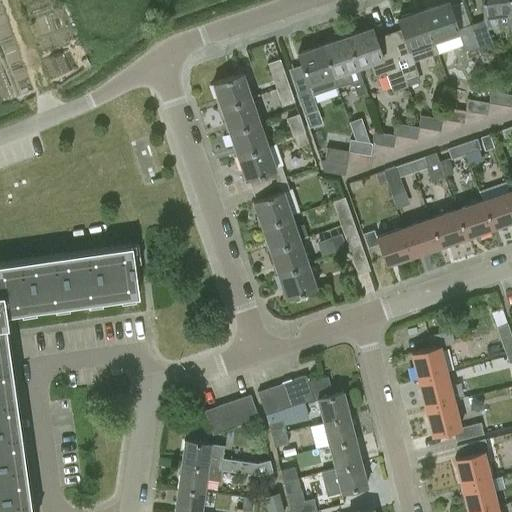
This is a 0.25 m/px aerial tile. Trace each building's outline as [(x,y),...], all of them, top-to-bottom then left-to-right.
[(480,0),(482,16),(495,15),(496,26),(511,24),(509,13),(507,0),(480,0)] [(422,10),(433,41),(458,33),(464,52),(478,47),(470,25),(456,30),(447,2),(422,10)] [(388,35),(407,88),(404,80),(417,76),(413,63),(437,55),(433,41),(422,10),(398,19),(402,30),(388,35)] [(470,25),(478,47),(491,42),(486,27),(483,20),(470,24),(470,25)] [(407,88),(388,35),(376,39),(372,28),(347,36),(358,68),(369,64),(374,78),(385,74),(392,93),(407,88)] [(332,76),(333,76),(337,87),(348,84),(353,85),(357,96),(366,93),(357,68),(358,68),(347,36),(321,45),(332,76)] [(309,85),(332,76),(321,45),(298,53),(309,85)] [(276,89),(288,85),(279,59),(268,63),(276,89)] [(221,108),(251,97),(242,73),(213,83),(221,108)] [(276,89),(282,105),(294,101),(288,85),(276,89)] [(296,92),(303,114),(317,110),(309,87),(296,92)] [(490,91),(488,102),(509,105),(511,94),(490,91)] [(221,108),(229,132),(259,121),(251,97),(221,108)] [(466,98),(464,110),(486,114),(488,102),(466,98)] [(443,107),(441,118),(463,122),(464,110),(443,107)] [(304,132),(298,114),(287,118),(292,136),(304,132)] [(420,115),(418,126),(439,130),(440,126),(441,118),(420,115)] [(229,132),(238,156),(268,146),(259,121),(229,132)] [(396,123),(394,134),(416,138),(418,126),(396,123)] [(505,141),(511,138),(511,125),(501,130),(505,141)] [(392,146),(394,134),(373,131),(372,139),(374,143),(392,146)] [(492,147),(488,135),(480,137),(484,150),(492,147)] [(465,154),(480,149),(476,138),(462,143),(465,154)] [(349,139),(347,151),(369,154),(371,144),(370,142),(349,139)] [(462,143),(447,149),(451,159),(465,154),(462,143)] [(249,180),(252,190),(285,179),(281,168),(276,170),(268,146),(238,156),(246,181),(249,180)] [(326,147),(324,160),(345,163),(347,151),(326,147)] [(412,172),(426,167),(431,183),(444,178),(435,152),(408,162),(412,172)] [(344,175),(345,163),(324,160),(319,162),(322,171),(344,175)] [(408,162),(383,171),(392,196),(404,192),(398,177),(412,172),(408,162)] [(253,201),(261,226),(291,216),(283,191),(289,189),(285,179),(252,190),(256,200),(253,201)] [(478,192),(481,201),(491,228),(511,220),(511,204),(507,192),(504,183),(478,192)] [(341,225),(352,221),(344,198),(332,201),(341,225)] [(481,201),(455,210),(464,237),(491,228),(481,201)] [(455,210),(428,219),(438,246),(464,237),(455,210)] [(261,226),(270,250),(299,240),(307,237),(303,224),(295,226),(291,216),(261,226)] [(428,219),(402,229),(411,256),(438,246),(428,219)] [(349,249),(361,245),(352,221),(341,225),(349,249)] [(384,265),(411,256),(402,229),(376,238),(374,231),(363,234),(368,249),(378,246),(384,265)] [(340,233),(331,237),(336,250),(345,247),(340,233)] [(270,250),(278,274),(308,263),(299,240),(270,250)] [(361,245),(349,249),(357,274),(369,270),(361,245)] [(54,306),(54,302),(67,300),(68,304),(87,302),(87,297),(100,296),(101,300),(120,297),(120,293),(133,291),(134,295),(138,294),(131,249),(130,249),(118,251),(118,253),(112,254),(112,252),(84,256),(85,258),(79,259),(79,257),(51,260),(52,262),(46,263),(46,261),(18,265),(19,267),(13,268),(13,266),(0,267),(0,511),(25,511),(0,328),(0,324),(6,323),(4,313),(21,311),(21,307),(34,305),(34,309),(54,306)] [(316,288),(308,263),(278,274),(286,298),(316,288)] [(418,381),(446,374),(439,346),(454,342),(451,330),(427,336),(430,348),(411,353),(418,381)] [(511,352),(511,338),(509,330),(498,333),(506,355),(511,352)] [(418,381),(425,408),(453,401),(446,374),(418,381)] [(300,403),(313,399),(308,382),(305,375),(291,380),(300,403)] [(316,398),(322,422),(348,415),(342,392),(332,394),(328,377),(308,382),(313,399),(316,398)] [(291,380),(280,384),(288,408),(300,403),(291,380)] [(280,384),(268,388),(276,412),(288,408),(280,384)] [(268,388),(257,391),(266,415),(276,412),(268,388)] [(247,422),(258,418),(250,394),(238,398),(247,422)] [(235,426),(247,422),(238,398),(227,402),(235,426)] [(466,398),(453,401),(425,408),(432,435),(452,430),(455,441),(483,434),(480,423),(460,428),(457,415),(470,412),(466,398)] [(223,430),(235,426),(227,402),(215,406),(223,430)] [(223,430),(215,406),(204,410),(212,434),(223,430)] [(322,422),(328,445),(354,438),(348,415),(322,422)] [(271,435),(285,431),(282,420),(268,423),(271,435)] [(271,435),(274,446),(288,443),(285,431),(271,435)] [(328,445),(334,468),(360,461),(354,438),(328,445)] [(180,462),(204,466),(220,468),(259,474),(256,462),(221,457),(223,444),(183,439),(180,462)] [(462,486),(489,479),(482,452),(487,451),(485,439),(456,447),(459,457),(455,458),(462,486)] [(294,447),(282,450),(284,456),(296,453),(294,447)] [(272,471),(269,459),(256,462),(259,474),(272,471)] [(366,485),(360,461),(334,468),(340,492),(366,485)] [(180,462),(177,487),(204,491),(205,479),(218,481),(220,468),(204,466),(180,462)] [(283,481),(297,478),(294,467),(280,470),(283,481)] [(276,483),(272,471),(259,474),(263,486),(276,483)] [(290,511),(311,511),(316,511),(313,499),(303,501),(297,478),(283,481),(290,511)] [(462,486),(468,511),(474,511),(496,506),(489,479),(462,486)] [(177,487),(173,510),(184,511),(200,511),(204,491),(177,487)] [(282,511),(278,493),(265,496),(268,511),(282,511)]
